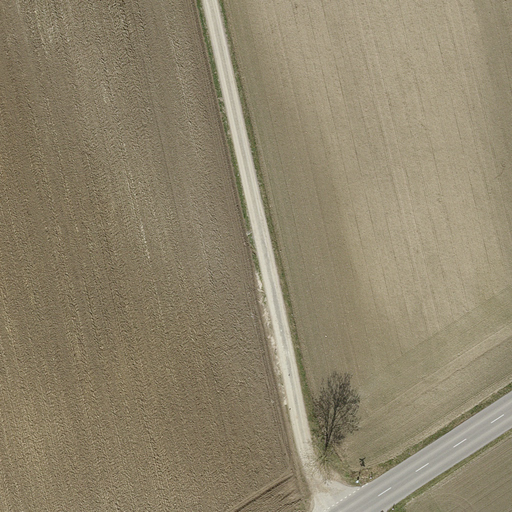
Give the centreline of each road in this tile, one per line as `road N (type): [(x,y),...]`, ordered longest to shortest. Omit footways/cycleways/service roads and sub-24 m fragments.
road 1 (track): [(337,511),(306,443),(207,0)]
road 2 (tertiary): [(511,410),(355,511)]
